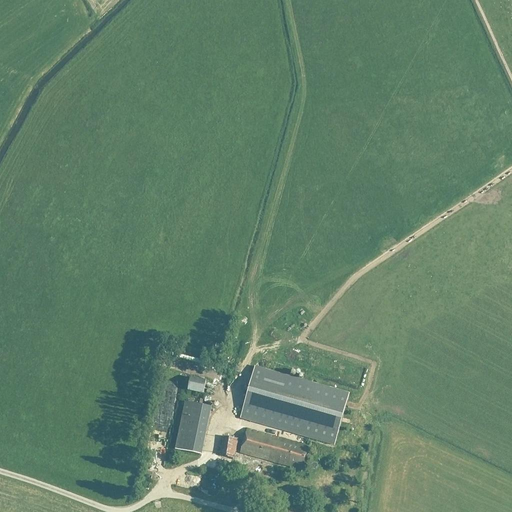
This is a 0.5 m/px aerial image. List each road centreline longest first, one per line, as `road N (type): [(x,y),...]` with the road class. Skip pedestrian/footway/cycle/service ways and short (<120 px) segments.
road 1 (track): [(361,402),(373,365),(300,341),(355,278),(511,169)]
road 2 (unclassified): [(0,472),(117,511),(178,495),(232,511)]
